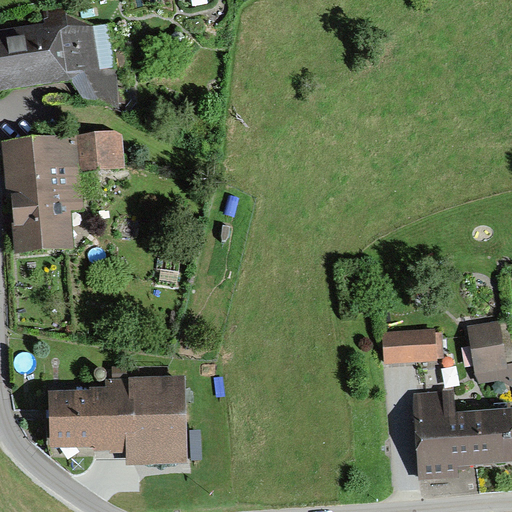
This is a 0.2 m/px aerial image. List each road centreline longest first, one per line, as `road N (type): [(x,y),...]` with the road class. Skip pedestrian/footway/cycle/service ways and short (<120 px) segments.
road 1 (unclassified): [(0,408),(18,453),(103,511)]
road 2 (unclassified): [(382,511),(511,507)]
